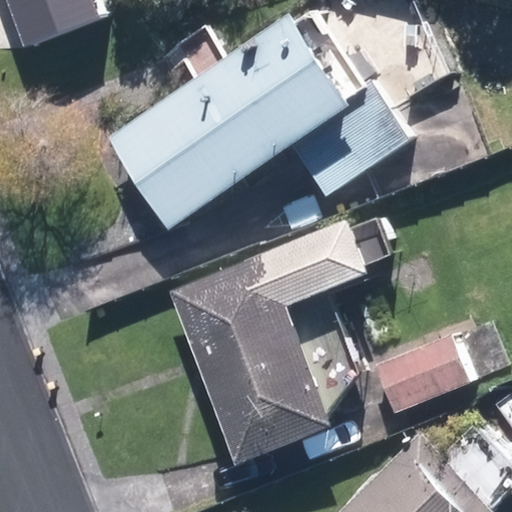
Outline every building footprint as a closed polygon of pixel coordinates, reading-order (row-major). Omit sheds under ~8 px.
[(104,17),(97,0),(5,0),(26,49),(104,17)] [(117,139),(179,233),(302,151),(332,196),(415,141),(378,87),(356,101),(299,18),(117,139)] [(174,294),(242,469),(342,431),(295,309),(379,276),(359,223),(174,294)] [(381,365),(399,413),(476,383),(458,336),(381,365)] [(352,511),(499,511),(511,498),(511,461),(481,428),(450,457),(433,439),(352,511)]
